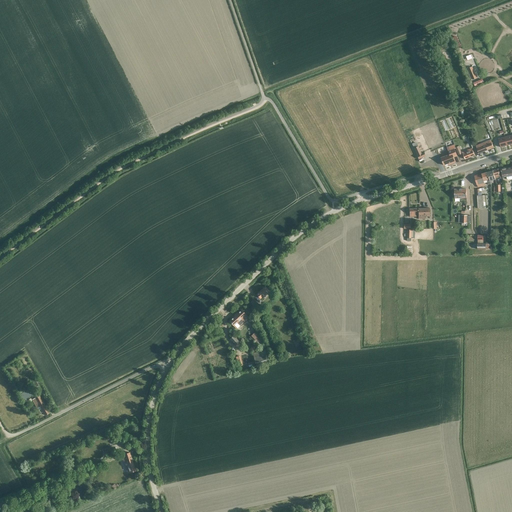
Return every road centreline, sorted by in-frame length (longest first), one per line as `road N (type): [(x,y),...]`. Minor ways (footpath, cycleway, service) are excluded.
road 1 (unclassified): [(169,361),(309,225),(347,204),(442,175)]
road 2 (unclassified): [(13,435),(169,361)]
road 3 (unclassified): [(161,511),(146,436),(169,361)]
